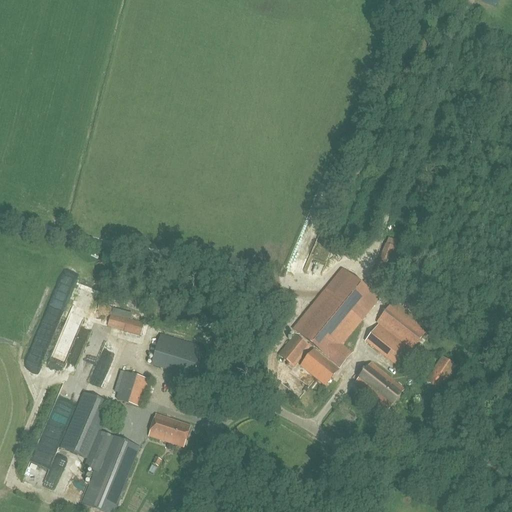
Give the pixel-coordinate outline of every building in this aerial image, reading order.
[(388,283),(400,250),(385,245),(372,278),(388,283)] [(327,269),(330,261),(322,258),(320,267),(327,269)] [(340,347),(362,320),(379,300),(342,270),(326,290),(294,330),(331,360),(341,348),(340,347)] [(412,351),(416,347),(428,330),(423,326),(424,324),(394,301),(376,323),(412,351)] [(144,324),(99,310),(95,323),(124,331),(141,336),(144,324)] [(74,323),(71,331),(78,334),(81,326),(74,323)] [(398,368),(411,351),(378,325),(365,342),(398,368)] [(128,341),(130,336),(120,333),(118,338),(128,341)] [(294,368),(310,348),(295,335),(279,356),(294,368)] [(192,377),(200,351),(160,339),(152,365),(192,377)] [(341,348),(331,360),(339,367),(349,354),(341,348)] [(325,386),(338,370),(315,350),(301,366),(325,386)] [(444,382),(455,366),(442,358),(435,368),(437,369),(435,372),(434,372),(427,382),(439,389),(444,382)] [(388,409),(404,390),(371,364),(356,384),(388,409)] [(142,408),(150,380),(124,373),(116,399),(117,401),(142,408)] [(100,433),(112,405),(83,393),(60,448),(87,459),(88,460),(100,433)] [(184,448),(191,426),(155,415),(148,436),(184,448)] [(109,437),(100,433),(88,460),(87,459),(83,468),(94,473),(109,437)] [(97,511),(113,511),(117,504),(122,506),(127,491),(123,489),(139,448),(109,437),(94,473),(89,485),(81,505),(97,511)] [(161,461),(155,458),(152,464),(158,468),(161,461)] [(262,494),(268,485),(256,478),(251,487),(262,494)] [(401,490),(402,486),(394,482),(392,486),(401,490)]
